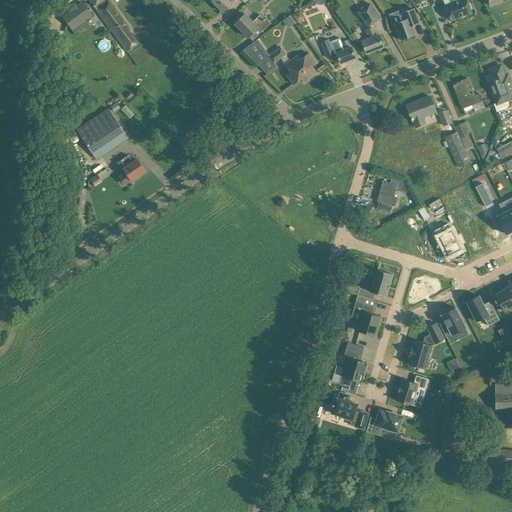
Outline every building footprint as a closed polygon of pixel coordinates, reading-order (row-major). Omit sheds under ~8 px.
[(89,0),(94,7),(95,6),(98,9),(97,10),(126,51),(138,42),(129,30),(130,29),(109,1),(107,3),(104,0),(89,0)] [(212,0),(212,1),(223,12),(232,4),(235,0),(212,0)] [(472,12),(468,3),(467,0),(458,0),(445,6),(451,21),(472,12)] [(82,2),(62,16),(72,30),(86,20),(92,15),(82,2)] [(370,4),(358,12),(368,27),(372,24),(381,18),(370,4)] [(400,10),(388,15),(392,25),(395,24),(401,40),(415,35),(412,26),(420,23),(414,8),(412,9),(401,13),(400,10)] [(300,10),(292,15),(298,23),(303,20),(303,15),(300,10)] [(235,24),(248,37),(259,26),(263,30),(271,23),(266,18),(265,19),(260,15),(253,22),(245,14),(235,24)] [(282,21),(286,27),(292,23),(288,17),(282,21)] [(362,41),(366,53),(383,47),(379,35),(377,36),(374,28),(373,28),(369,29),(366,31),(369,38),(362,41)] [(327,57),(334,55),(334,54),(336,53),(340,63),(355,57),(351,47),(350,48),(347,40),(341,42),(340,38),(330,42),(329,39),(321,42),(327,57)] [(281,47),(269,56),(273,62),(274,62),(281,57),(285,54),(281,47)] [(286,64),(285,64),(291,72),(287,75),(293,84),(306,75),(309,79),(317,73),(311,65),(315,62),(309,53),(301,59),(298,55),(290,61),(286,64)] [(492,76),(488,78),(491,87),(495,96),(497,101),(497,103),(494,104),(497,111),(507,108),(508,107),(508,106),(508,105),(509,104),(509,103),(508,102),(508,101),(508,100),(507,100),(507,99),(511,97),(511,87),(509,78),(506,79),(500,66),(490,70),(490,71),(492,76)] [(462,109),(472,105),(475,111),(485,107),(482,101),(483,101),(480,94),(474,96),(468,78),(457,82),(460,89),(455,90),(462,109)] [(436,112),(434,106),(430,96),(407,105),(413,121),(416,127),(426,123),(423,117),(436,112)] [(77,130),(97,159),(129,138),(109,108),(77,130)] [(439,113),(444,126),(451,123),(446,110),(439,113)] [(463,122),(455,125),(466,150),(474,146),(463,122)] [(457,131),(444,137),(446,141),(443,142),(446,147),(448,146),(458,167),(470,161),(465,150),(466,150),(457,131)] [(503,162),(511,157),(511,141),(497,149),(499,153),(494,155),(497,161),(498,160),(500,163),(503,161),(503,162)] [(145,170),(139,162),(137,159),(133,162),(128,155),(122,160),(127,167),(124,168),(127,172),(120,177),(125,184),(145,170)] [(506,168),(503,163),(487,171),(490,176),(506,168)] [(404,182),(401,181),(392,178),(390,183),(383,181),(377,201),(395,206),(397,197),(394,196),(395,189),(401,191),(404,182)] [(482,183),(475,187),(485,206),(486,206),(493,203),(492,202),(483,183),(482,183)] [(501,209),(495,213),(506,234),(511,231),(511,219),(506,207),(503,202),(499,204),(501,209)] [(461,249),(448,223),(434,230),(437,248),(439,247),(439,246),(443,244),(443,245),(444,245),(449,255),(461,249)] [(375,293),(386,296),(392,274),(377,269),(370,291),(360,288),(358,295),(371,299),(373,300),(375,293)] [(511,302),(505,289),(496,294),(505,311),(511,307),(511,302)] [(358,321),(360,321),(361,321),(378,326),(381,316),(372,314),(374,307),(369,306),(371,299),(358,295),(356,301),(363,304),(358,321)] [(485,308),(479,296),(466,302),(476,321),(483,318),(488,326),(499,320),(492,304),(485,308)] [(444,320),(439,322),(446,336),(465,326),(455,306),(453,307),(452,306),(447,309),(447,310),(441,313),(444,320)] [(361,321),(360,321),(358,331),(375,336),(378,326),(361,321)] [(436,323),(427,327),(435,344),(445,339),(436,323)] [(501,340),(496,342),(498,348),(511,342),(504,327),(497,330),(501,340)] [(410,356),(408,364),(425,369),(426,367),(428,368),(430,360),(428,359),(432,345),(415,340),(413,348),(411,348),(409,355),(410,356)] [(344,366),(364,372),(367,363),(358,360),(360,353),(346,349),(344,356),(347,357),(344,366)] [(483,349),(476,352),(480,358),(486,355),(483,349)] [(339,383),(350,386),(352,379),(361,382),(364,372),(344,366),(339,383)] [(396,400),(412,405),(417,389),(425,391),(429,379),(416,375),(414,382),(403,379),(401,386),(400,386),(398,393),(399,393),(396,400)] [(495,393),(496,410),(501,410),(511,409),(511,384),(495,385),(495,393)] [(356,427),(364,429),(369,413),(360,411),(359,413),(356,411),(358,404),(348,401),(350,395),(340,392),(338,398),(336,398),(334,404),(333,404),(333,406),(334,406),(332,413),(347,417),(347,420),(353,421),(352,424),(356,426),(356,427)] [(370,419),(366,431),(380,435),(382,427),(398,431),(402,416),(392,413),(391,414),(380,410),(377,421),(370,419)] [(511,451),(476,447),(474,463),(511,467),(511,451)]
